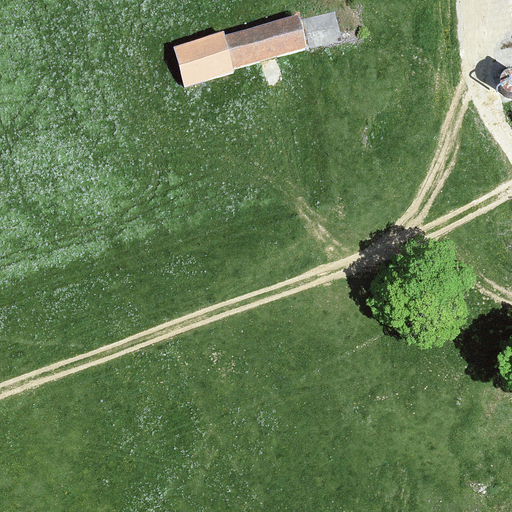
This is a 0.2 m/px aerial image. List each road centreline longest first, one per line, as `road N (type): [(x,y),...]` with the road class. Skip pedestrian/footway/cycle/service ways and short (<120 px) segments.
road 1 (track): [(0,394),(297,286),(511,192)]
road 2 (track): [(374,253),(413,214),(445,146),(470,55),(468,0)]
